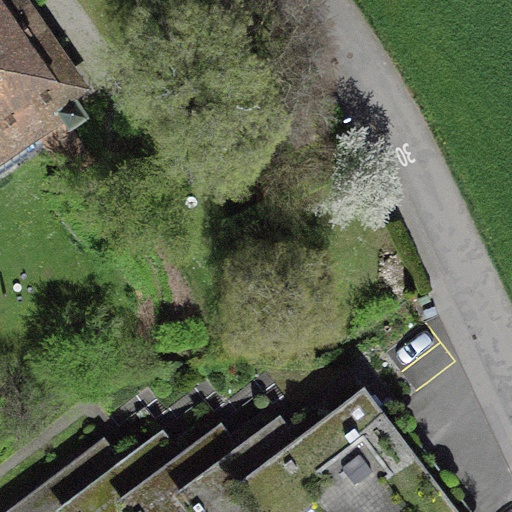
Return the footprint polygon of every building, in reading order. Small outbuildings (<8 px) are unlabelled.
[(19,0),(0,0),(0,170),(94,103),(19,0)] [(328,455),(365,503),(419,462),(364,389),(313,427),(332,452),(328,455)] [(223,459),(263,511),(327,511),(281,451),(297,439),(280,417),(239,447),(223,459)] [(199,511),(263,511),(223,459),(239,447),(222,424),(181,454),(165,466),(199,511)] [(281,451),(327,511),(371,511),(365,503),(328,455),(332,452),(313,427),(297,439),(281,451)] [(199,511),(165,466),(181,454),(163,431),(122,461),(105,439),(8,511),(199,511)] [(402,511),(437,486),(419,462),(365,503),(371,511),(402,511)] [(452,511),(455,510),(437,486),(402,511),(452,511)]
